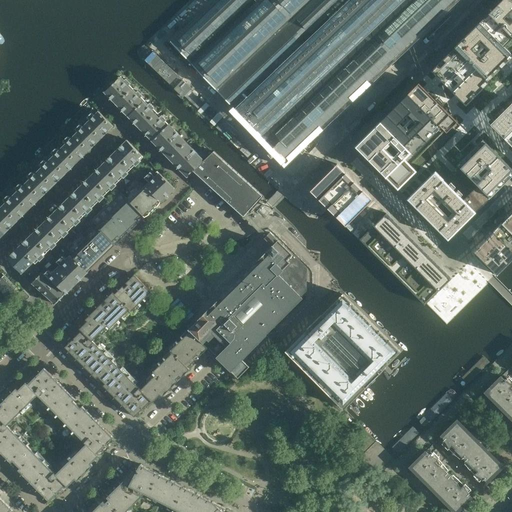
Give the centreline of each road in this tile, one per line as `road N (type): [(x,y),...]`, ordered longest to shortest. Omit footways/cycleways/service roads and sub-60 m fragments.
road 1 (residential): [(332,142),(448,254),(511,192)]
road 2 (residential): [(473,0),(332,142)]
road 3 (residential): [(252,511),(134,438)]
road 4 (residential): [(134,438),(39,341)]
